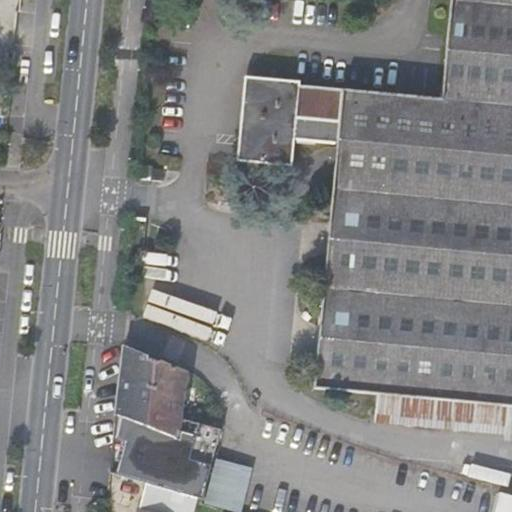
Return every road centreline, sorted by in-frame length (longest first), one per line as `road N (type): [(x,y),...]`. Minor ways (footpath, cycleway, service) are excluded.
road 1 (tertiary): [(67,186),(35,511)]
road 2 (tertiary): [(86,0),(67,186)]
